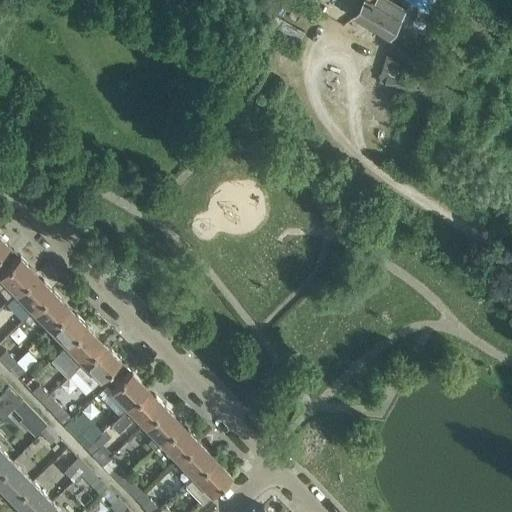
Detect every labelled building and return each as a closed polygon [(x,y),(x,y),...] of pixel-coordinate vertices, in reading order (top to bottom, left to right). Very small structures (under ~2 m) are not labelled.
[(362,0),(354,14),(389,35),(405,9),(389,0),(375,0),(374,3),(368,0),(362,0)] [(456,24),(474,35),(482,22),(464,10),(456,24)] [(387,53),(378,85),(412,90),(419,72),(387,53)] [(426,75),(417,88),(458,114),(459,113),(467,100),(467,99),(427,73),(426,75)] [(0,252),(9,244),(0,233),(0,252)] [(0,273),(17,291),(35,273),(29,267),(31,265),(20,254),(0,273)] [(17,291),(34,308),(53,289),(43,279),(42,280),(35,273),(17,291)] [(34,308),(50,326),(69,308),(63,301),(64,300),(53,289),(34,308)] [(50,326),(67,343),(87,324),(77,313),(75,314),(69,308),(50,326)] [(60,351),(76,368),(103,342),(96,336),(97,334),(87,324),(67,343),(68,344),(60,351)] [(76,368),(93,385),(121,359),(110,347),(109,349),(103,342),(76,368)] [(0,354),(0,356),(9,366),(17,359),(6,349),(0,354)] [(17,359),(9,366),(18,375),(26,369),(17,359)] [(131,369),(111,388),(129,405),(147,388),(141,381),(142,380),(131,369)] [(33,390),(43,400),(50,394),(40,383),(33,390)] [(0,393),(0,414),(3,417),(21,399),(9,385),(0,393)] [(136,415),(145,424),(165,404),(155,393),(153,395),(147,388),(111,423),(119,431),(136,415)] [(53,411),(65,424),(72,417),(59,405),(50,394),(43,400),(53,411)] [(23,398),(14,407),(24,417),(21,420),(36,435),(40,431),(41,432),(49,424),(39,414),(23,398)] [(154,447),(161,441),(181,422),(174,416),(175,415),(165,404),(145,424),(155,434),(148,441),(154,447)] [(169,449),(178,458),(199,439),(188,428),(187,429),(181,422),(161,441),(169,449)] [(49,424),(41,432),(51,442),(59,434),(49,424)] [(84,430),(77,437),(87,447),(93,440),(84,430)] [(87,447),(97,457),(103,464),(110,457),(99,445),(102,442),(97,437),(94,440),(87,447)] [(178,458),(195,475),(214,457),(208,450),(209,449),(199,439),(178,458)] [(0,471),(13,459),(0,445),(0,471)] [(80,457),(64,473),(72,482),(81,473),(88,466),(80,457)] [(214,457),(195,475),(186,484),(203,502),(232,473),(222,462),(220,463),(214,457)] [(0,471),(0,485),(13,499),(33,479),(13,459),(0,471)] [(110,471),(120,482),(128,475),(118,464),(110,471)] [(88,466),(81,473),(90,483),(97,475),(88,466)] [(128,475),(120,482),(136,499),(145,490),(138,483),(137,484),(128,475)] [(13,499),(26,511),(40,511),(53,500),(33,479),(13,499)] [(101,479),(93,487),(100,494),(108,486),(101,479)] [(40,511),(78,511),(61,493),(53,501),(53,500),(40,511)] [(110,505),(116,511),(122,511),(128,507),(118,497),(110,505)] [(144,506),(150,511),(156,511),(161,509),(154,502),(151,499),(144,506)]
